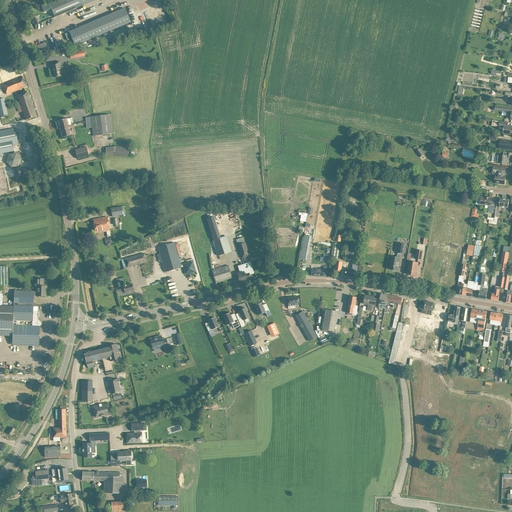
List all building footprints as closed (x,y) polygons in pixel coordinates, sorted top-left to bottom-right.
[(62,14),(56,0),(49,3),(41,6),(44,12),(51,9),(55,17),(62,14)] [(80,0),(56,0),(62,14),(83,5),(80,0)] [(77,29),(74,30),(69,32),(75,46),(83,43),(77,29)] [(45,42),(34,47),(38,56),(49,51),(45,42)] [(59,62),(56,62),(51,63),(54,77),(61,76),(60,71),(61,71),(59,62)] [(23,77),(3,85),(7,95),(27,87),(23,77)] [(26,120),(36,117),(28,92),(18,96),(26,120)] [(91,117),(91,118),(94,136),(113,133),(110,114),(91,117)] [(58,121),(62,137),(71,135),(67,118),(58,121)] [(511,134),(511,126),(508,126),(508,122),(500,121),(499,124),(499,129),(503,130),(503,134),(508,134),(511,134)] [(15,128),(0,131),(0,154),(1,155),(1,153),(13,151),(12,145),(18,144),(15,128)] [(511,141),(507,141),(500,140),(499,148),(506,149),(511,150),(511,141)] [(109,147),(106,147),(106,155),(120,155),(129,155),(129,146),(120,146),(109,146),(109,147)] [(88,155),(86,147),(75,150),(77,158),(88,155)] [(416,151),(420,157),(425,154),(420,148),(416,151)] [(509,165),(510,158),(507,158),(507,156),(510,156),(510,153),(511,153),(508,152),(504,152),(503,156),(497,155),(496,162),(502,163),(502,164),(509,165)] [(14,154),(13,154),(11,154),(10,155),(9,156),(8,157),(8,158),(7,160),(7,161),(7,162),(8,163),(8,164),(9,165),(10,166),(11,166),(12,167),(13,167),(14,167),(16,167),(17,166),(18,166),(19,165),(19,164),(20,163),(20,162),(20,161),(20,159),(20,158),(19,157),(19,156),(18,155),(17,155),(16,154),(15,154),(14,154)] [(493,167),(493,172),(496,173),(496,175),(495,183),(505,185),(506,176),(504,176),(504,173),(505,174),(506,169),(493,167)] [(492,198),(490,198),(481,197),(481,199),(476,198),(476,204),(488,206),(488,212),(494,213),(495,201),(495,202),(492,202),(492,198)] [(499,207),(500,207),(508,208),(509,200),(500,199),(499,207)] [(122,215),(121,207),(111,208),(112,216),(122,215)] [(95,233),(110,231),(107,217),(93,219),(95,233)] [(225,237),(219,238),(213,241),(218,256),(228,253),(226,249),(229,248),(225,237)] [(304,239),(300,259),(305,260),(309,240),(304,239)] [(192,262),(183,265),(181,266),(178,254),(174,242),(158,247),(160,254),(158,254),(160,263),(162,262),(165,272),(181,267),(184,266),(186,274),(195,271),(192,262)] [(237,245),(241,255),(248,252),(244,243),(237,245)] [(334,243),(332,258),(338,259),(340,244),(334,243)] [(346,246),(344,255),(352,256),(353,247),(346,246)] [(503,252),(499,271),(505,272),(509,253),(503,252)] [(144,254),(125,259),(127,268),(147,262),(145,257),(144,254)] [(396,270),(398,271),(401,255),(398,254),(397,257),(392,257),(390,269),(392,270),(393,271),(395,271),(396,270)] [(407,274),(416,276),(418,263),(409,262),(407,274)] [(345,273),(344,276),(354,277),(354,274),(356,274),(358,263),(353,263),(352,270),(345,269),(345,273)] [(431,278),(434,278),(436,266),(426,264),(425,271),(427,271),(426,277),(431,278)] [(212,271),(214,278),(216,283),(232,278),(228,266),(212,271)] [(311,268),(311,276),(326,277),(327,266),(323,266),(323,269),(311,268)] [(237,275),(239,282),(242,281),(243,282),(245,281),(245,280),(246,279),(250,278),(249,274),(250,273),(249,271),(247,269),(245,270),(244,268),(242,267),(240,268),(239,270),(240,272),(238,272),(237,274),(238,274),(237,275)] [(444,284),(452,285),(454,272),(446,271),(444,284)] [(38,292),(34,291),(33,296),(46,296),(46,292),(45,292),(45,286),(43,286),(44,279),(37,279),(37,286),(38,286),(38,292)] [(468,284),(466,296),(472,297),(473,292),(473,290),(474,290),(475,284),(468,282),(468,284)] [(132,284),(120,287),(115,288),(117,293),(124,290),(125,293),(134,290),(132,284)] [(504,297),(503,302),(510,303),(511,298),(511,295),(511,294),(511,293),(511,284),(511,285),(510,290),(508,289),(507,295),(505,294),(504,297)] [(484,286),(481,285),(481,287),(480,287),(480,291),(478,298),(486,299),(487,292),(488,289),(484,288),(484,286)] [(492,295),(491,300),(498,301),(499,296),(499,294),(500,290),(495,289),(495,294),(492,293),(492,295)] [(33,296),(34,291),(14,291),(14,306),(0,305),(0,335),(13,336),(12,345),(39,346),(39,326),(40,321),(37,319),(37,312),(38,312),(38,311),(33,311),(33,296)] [(382,306),(385,307),(386,305),(386,302),(387,295),(381,294),(379,308),(382,308),(382,306)] [(386,305),(385,307),(386,307),(387,303),(390,303),(391,305),(394,305),(393,308),(398,309),(398,305),(401,305),(402,298),(387,295),(386,302),(386,305)] [(299,305),(298,296),(287,297),(288,306),(299,305)] [(355,306),(356,302),(357,297),(356,297),(353,296),(353,297),(350,296),(347,313),(357,315),(358,306),(355,306)] [(376,306),(377,298),(365,296),(364,304),(368,304),(367,310),(372,311),(373,305),(376,306)] [(433,303),(426,302),(424,309),(422,308),(421,313),(428,314),(431,315),(432,310),(433,303)] [(262,305),(261,303),(262,303),(261,303),(254,306),(255,306),(258,315),(265,312),(267,317),(271,315),(266,304),(266,305),(263,306),(262,305)] [(452,316),(453,315),(449,314),(448,323),(453,324),(454,324),(454,325),(455,325),(456,325),(457,325),(458,325),(459,314),(460,312),(461,307),(455,306),(454,313),(453,316),(452,316)] [(237,315),(236,314),(241,327),(245,326),(243,320),(249,317),(245,308),(239,311),(239,313),(240,314),(237,315)] [(464,308),(463,313),(462,321),(463,321),(462,328),(457,327),(456,333),(463,334),(464,328),(465,329),(468,314),(468,309),(464,308)] [(338,311),(331,310),(325,309),(322,330),(334,332),(338,311)] [(472,309),(471,314),(470,321),(474,322),(475,317),(479,318),(477,330),(484,331),(487,312),(472,309)] [(303,311),(295,316),(309,341),(317,336),(303,311)] [(231,316),(231,315),(230,313),(222,316),(223,316),(227,325),(226,325),(227,325),(231,323),(234,329),(240,326),(234,314),(234,315),(231,316)] [(206,325),(205,324),(211,337),(215,335),(212,330),(219,327),(215,317),(208,320),(209,322),(209,323),(206,325)] [(268,326),(273,336),(279,334),(274,323),(268,326)] [(489,347),(491,330),(486,329),(483,347),(489,347)] [(257,343),(251,330),(244,333),(250,346),(257,343)] [(176,346),(178,345),(182,344),(179,335),(175,336),(174,337),(176,346)] [(162,340),(161,336),(157,337),(157,338),(150,340),(153,348),(160,346),(161,347),(168,345),(166,338),(162,340)] [(100,348),(99,348),(102,359),(105,358),(109,357),(110,361),(120,359),(116,344),(107,346),(102,348),(100,348)] [(87,353),(84,354),(86,363),(87,366),(92,365),(93,365),(93,364),(92,362),(98,360),(102,359),(99,348),(95,349),(86,352),(87,353)] [(510,374),(498,372),(497,382),(508,384),(510,374)] [(108,381),(111,394),(120,392),(117,380),(117,379),(113,380),(108,381)] [(92,381),(82,381),(82,401),(92,401),(92,381)] [(389,406),(389,399),(388,399),(388,400),(382,400),(382,403),(382,404),(381,404),(381,408),(382,408),(382,414),(389,414),(393,414),(393,407),(390,407),(390,406),(389,406)] [(99,405),(92,406),(92,407),(92,409),(93,409),(93,412),(96,412),(97,417),(101,416),(104,416),(104,415),(107,415),(109,414),(108,409),(110,409),(108,403),(101,404),(101,406),(99,406),(99,404),(99,405)] [(60,409),(56,409),(56,419),(58,419),(58,428),(66,428),(65,409),(65,406),(60,406),(60,409)] [(461,416),(458,430),(463,431),(464,425),(469,426),(471,415),(471,416),(466,415),(466,417),(461,416)] [(474,433),(478,434),(481,420),(476,419),(476,417),(472,416),(472,415),(471,415),(469,426),(475,427),(474,433)] [(481,420),(478,434),(483,434),(484,428),(489,429),(491,419),(486,418),(486,421),(481,420)] [(494,436),(499,437),(501,423),(496,422),(496,420),(492,419),(491,419),(489,429),(495,430),(494,436)] [(134,434),(127,434),(128,442),(128,443),(137,442),(136,439),(142,439),(141,432),(140,431),(144,430),(144,423),(131,424),(132,431),(134,431),(134,434)] [(166,427),(166,433),(182,431),(180,425),(166,427)] [(58,428),(53,428),(54,437),(60,437),(66,437),(66,428),(58,428)] [(83,449),(82,449),(83,449),(83,452),(83,457),(87,457),(88,457),(90,457),(91,457),(91,453),(91,446),(95,446),(95,441),(110,440),(109,433),(89,434),(90,441),(90,443),(83,444),(83,449)] [(461,439),(457,438),(454,452),(460,453),(459,455),(464,456),(466,446),(460,445),(461,439)] [(475,455),(477,442),(473,441),(472,447),(466,446),(464,456),(465,456),(469,457),(469,454),(475,455)] [(481,442),(477,442),(475,455),(480,456),(479,459),(484,459),(483,460),(484,460),(486,449),(480,448),(481,442)] [(495,459),(497,445),(493,444),(491,450),(486,449),(484,460),(485,460),(485,459),(489,460),(489,458),(495,459)] [(60,457),(60,447),(44,447),(45,457),(60,457)] [(111,460),(110,460),(111,466),(117,466),(117,464),(122,464),(122,460),(126,460),(130,460),(131,460),(131,455),(130,451),(122,451),(122,452),(120,452),(120,453),(118,453),(118,460),(111,460)] [(165,457),(153,457),(153,466),(165,466),(165,457)] [(388,470),(387,475),(389,475),(389,476),(391,476),(391,475),(400,477),(401,477),(403,477),(406,478),(408,467),(407,467),(407,470),(401,469),(402,464),(400,464),(399,464),(398,464),(397,464),(397,462),(394,461),(394,462),(389,462),(388,468),(387,468),(387,470),(388,470)] [(62,480),(68,480),(68,475),(67,472),(67,468),(58,469),(59,475),(57,475),(58,483),(59,482),(59,483),(61,482),(62,482),(62,480)] [(36,480),(31,480),(32,485),(33,485),(33,486),(42,484),(42,479),(49,478),(48,470),(35,472),(36,480)] [(456,489),(457,478),(457,479),(453,478),(453,477),(454,471),(446,470),(446,475),(445,475),(445,478),(445,483),(452,484),(451,489),(456,489)] [(93,480),(94,472),(82,472),(82,480),(93,480)] [(94,472),(93,480),(104,481),(104,493),(123,493),(124,476),(119,476),(119,472),(109,472),(109,473),(94,472)] [(479,476),(479,474),(479,475),(475,474),(474,482),(473,482),(473,483),(472,487),(472,488),(478,488),(478,492),(483,493),(484,493),(485,481),(481,481),(482,476),(479,476)] [(19,495),(29,484),(21,476),(11,487),(19,495)] [(496,485),(497,478),(490,477),(489,488),(496,488),(495,494),(500,494),(501,485),(496,485)] [(137,487),(137,488),(147,487),(146,480),(147,480),(147,479),(146,479),(146,480),(142,480),(142,479),(141,480),(137,480),(136,480),(137,487)] [(65,482),(61,482),(63,494),(71,493),(70,481),(65,482)] [(63,495),(59,496),(60,503),(64,503),(65,506),(73,505),(72,500),(71,493),(63,494),(63,495)] [(158,505),(178,506),(178,496),(158,496),(158,505)] [(118,511),(129,511),(128,502),(112,502),(112,511),(118,511)]
